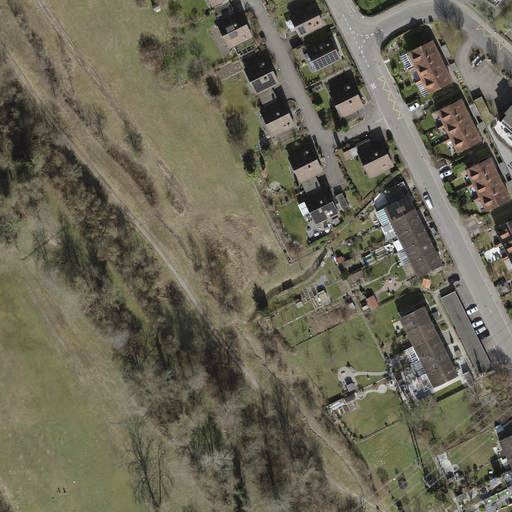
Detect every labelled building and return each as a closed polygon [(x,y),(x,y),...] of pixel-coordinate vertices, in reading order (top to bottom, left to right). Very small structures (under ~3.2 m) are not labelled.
[(203,0),(208,8),(214,5),(219,16),(233,9),(228,0),(203,0)] [(325,24),(315,4),(284,19),(291,32),(297,29),(300,36),(325,24)] [(223,24),(219,26),(231,48),(253,37),(241,14),(237,16),(233,9),(219,16),(223,24)] [(344,58),(334,38),(305,52),(314,72),(344,58)] [(407,56),(413,69),(435,59),(432,52),(429,45),(407,56)] [(269,58),(246,70),(263,103),(278,95),(273,85),(281,81),(269,58)] [(413,69),(420,83),(442,72),(438,65),(435,59),(413,69)] [(420,83),(426,96),(448,86),(445,79),(442,72),(420,83)] [(353,82),(329,94),(344,124),(358,117),(355,110),(365,105),(353,82)] [(267,111),(262,114),(274,137),(296,125),(285,103),(283,104),(278,95),(263,103),(267,111)] [(436,115),(442,128),(464,118),(461,110),(458,104),(436,115)] [(511,110),(501,122),(511,131),(511,110)] [(442,128),(449,142),(471,131),(468,125),(464,118),(442,128)] [(449,142),(455,155),(477,145),(474,138),(471,131),(449,142)] [(373,147),(370,141),(344,154),(347,161),(359,155),(371,177),(396,165),(384,142),(373,147)] [(315,148),(288,161),(303,192),(318,184),(314,177),(326,171),(315,148)] [(465,173),(471,186),(494,175),(490,169),(487,162),(465,173)] [(471,186),(478,199),(500,189),(497,182),(494,175),(471,186)] [(308,202),(303,204),(313,226),(346,209),(338,193),(326,200),(318,184),(303,192),(308,202)] [(387,224),(394,220),(417,209),(410,194),(408,195),(403,186),(392,191),(396,198),(400,196),(401,199),(380,209),(387,224)] [(478,199),(484,213),(507,202),(504,196),(500,189),(478,199)] [(394,220),(402,235),(425,223),(417,209),(394,220)] [(402,235),(409,249),(432,237),(425,223),(402,235)] [(511,225),(498,232),(504,246),(511,241),(511,225)] [(409,249),(416,263),(439,252),(432,237),(409,249)] [(416,263),(424,278),(447,266),(439,252),(416,263)] [(356,260),(345,264),(348,270),(358,265),(356,260)] [(365,273),(354,278),(357,286),(369,281),(365,273)] [(444,298),(482,374),(493,368),(455,292),(444,298)] [(376,295),(370,299),(375,307),(381,303),(376,295)] [(405,318),(411,331),(431,321),(425,308),(405,318)] [(411,331),(418,344),(438,334),(431,321),(411,331)] [(418,344),(425,357),(445,347),(438,334),(418,344)] [(425,357),(431,370),(451,360),(445,347),(425,357)] [(431,370),(440,387),(460,377),(451,360),(431,370)] [(421,376),(426,373),(419,362),(415,364),(421,376)] [(353,383),(347,386),(350,392),(356,389),(353,383)]
